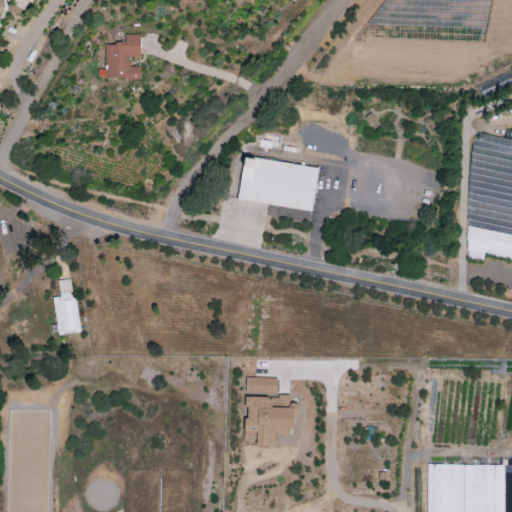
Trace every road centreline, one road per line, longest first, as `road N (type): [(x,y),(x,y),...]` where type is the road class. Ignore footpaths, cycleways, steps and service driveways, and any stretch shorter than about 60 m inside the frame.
road 1 (tertiary): [(0,176),(160,229),(511,303)]
road 2 (residential): [(160,229),(182,183),(342,0)]
